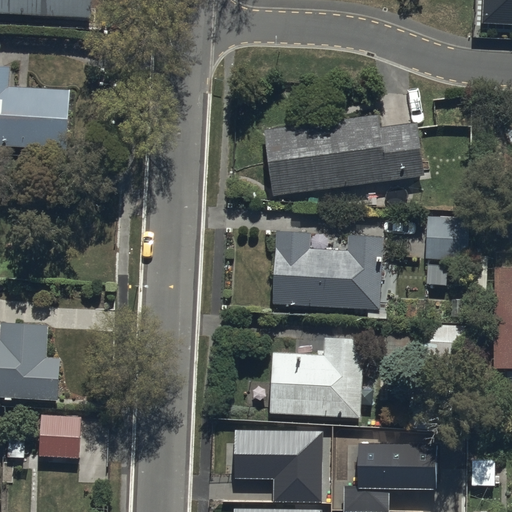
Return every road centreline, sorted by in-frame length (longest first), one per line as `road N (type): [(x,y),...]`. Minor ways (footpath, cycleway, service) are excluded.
road 1 (residential): [(162,511),(181,22)]
road 2 (residential): [(511,68),(459,64),(358,33),(181,22)]
